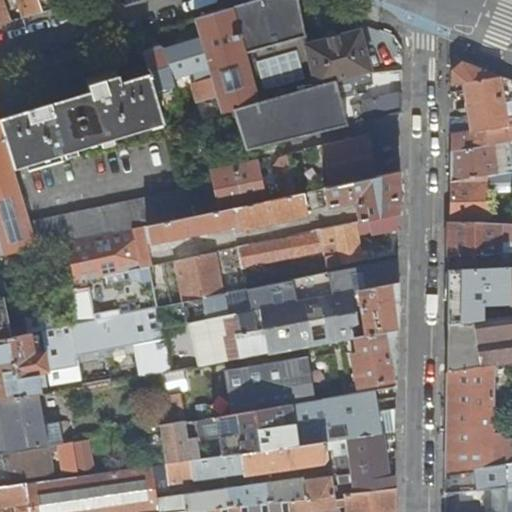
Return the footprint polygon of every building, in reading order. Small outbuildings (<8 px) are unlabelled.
[(0,0),(0,25),(10,22),(1,0),(0,0)] [(19,0),(26,17),(42,12),(37,0),(19,0)] [(37,0),(42,12),(58,8),(55,0),(37,0)] [(230,7),(194,18),(200,38),(217,97),(222,115),(234,111),(246,150),(284,141),(341,126),(401,112),(402,92),(343,106),(341,100),(359,95),(358,89),(374,83),(359,32),(308,47),(297,0),(253,0),(230,7)] [(166,48),(165,48),(173,78),(198,71),(200,81),(192,83),(198,102),(217,97),(200,38),(166,48)] [(147,50),(144,54),(149,73),(155,92),(176,86),(173,78),(165,48),(160,47),(147,50)] [(511,125),(511,80),(463,62),(453,70),(452,85),(463,84),(471,132),(511,125)] [(51,103),(0,118),(0,124),(14,169),(164,123),(163,120),(155,92),(149,73),(120,82),(116,68),(86,77),(90,91),(91,98),(53,109),(51,103)] [(90,91),(51,103),(53,109),(91,98),(90,91)] [(163,120),(164,123),(166,130),(187,125),(184,114),(163,120)] [(0,248),(2,257),(39,249),(39,247),(31,223),(14,169),(0,124),(0,248)] [(451,151),(497,143),(503,143),(511,141),(511,125),(471,132),(451,135),(451,151)] [(366,136),(344,141),(353,182),(375,178),(366,136)] [(353,182),(344,141),(322,145),(331,187),(353,182)] [(511,172),(511,141),(503,143),(497,143),(451,151),(451,165),(451,177),(455,176),(455,182),(487,177),(511,172)] [(298,193),(287,154),(280,156),(273,165),(282,197),(298,193)] [(243,205),(265,201),(256,159),(233,164),(243,205)] [(221,210),(234,207),(243,205),(233,164),(212,169),(221,210)] [(400,212),(401,172),(375,178),(353,182),(331,187),(325,188),(328,207),(355,201),(356,206),(355,206),(358,221),(369,219),(400,212)] [(511,172),(487,177),(487,196),(511,194),(511,172)] [(487,196),(487,177),(455,182),(450,183),(450,199),(450,221),(486,222),(487,196)] [(69,214),(31,223),(39,247),(150,223),(191,214),(184,189),(69,214)] [(298,193),(282,197),(265,201),(243,205),(234,207),(238,225),(239,229),(309,214),(305,192),(298,193)] [(151,244),(238,225),(234,207),(221,210),(193,216),(192,216),(148,226),(151,244)] [(400,229),(400,212),(369,219),(372,234),(393,230),(400,229)] [(499,253),(499,223),(486,222),(450,221),(449,239),(449,257),(499,253)] [(362,253),(356,222),(320,230),(320,233),(324,250),(328,268),(363,261),(362,253)] [(133,229),(141,268),(150,266),(151,265),(144,227),(133,229)] [(73,241),(82,281),(141,268),(133,229),(73,241)] [(274,260),(324,250),(320,233),(248,248),(247,245),(238,247),(240,260),(242,267),(248,265),(267,262),(274,260)] [(183,302),(224,294),(217,251),(175,260),(183,302)] [(399,283),(399,259),(329,273),(224,294),(183,302),(171,305),(170,305),(172,313),(185,310),(188,323),(199,321),(284,304),(360,290),(399,283)] [(245,283),(242,267),(240,260),(235,261),(239,284),(245,283)] [(170,305),(171,305),(163,263),(151,265),(150,266),(158,307),(170,305)] [(251,282),(248,265),(242,267),(245,283),(251,282)] [(0,311),(15,309),(20,335),(30,333),(158,307),(150,266),(141,268),(82,281),(0,298),(0,311)] [(509,304),(510,316),(511,315),(511,266),(449,269),(448,291),(448,325),(483,320),(483,305),(509,304)] [(398,330),(399,283),(360,290),(361,300),(366,335),(398,330)] [(361,300),(360,290),(284,304),(285,310),(355,297),(361,300)] [(366,335),(361,300),(355,297),(285,310),(291,349),(355,337),(366,335)] [(284,304),(199,321),(206,364),(291,349),(285,310),(284,304)] [(30,333),(39,374),(167,349),(158,307),(30,333)] [(0,339),(20,335),(15,309),(0,311),(0,339)] [(447,353),(447,372),(494,364),(511,361),(511,323),(447,332),(447,353)] [(398,380),(398,330),(366,335),(355,337),(358,353),(353,354),(359,386),(398,380)] [(173,354),(187,354),(187,331),(173,332),(173,354)] [(0,400),(0,402),(42,394),(30,333),(0,339),(0,400)] [(258,411),(315,401),(306,358),(224,372),(232,415),(258,411)] [(509,432),(509,462),(511,462),(511,362),(507,364),(507,383),(494,382),(494,432),(509,432)] [(507,383),(507,364),(494,365),(494,364),(447,372),(446,407),(445,471),(509,462),(509,432),(494,432),(494,382),(507,383)] [(207,420),(198,366),(164,372),(167,396),(181,393),(186,423),(186,422),(199,421),(207,420)] [(332,385),(314,388),(316,400),(334,397),(332,385)] [(378,411),(374,390),(334,397),(316,400),(315,401),(258,411),(232,415),(207,420),(199,421),(204,459),(384,434),(397,432),(398,408),(378,411)] [(167,426),(186,423),(181,393),(167,396),(168,397),(161,398),(167,426)] [(0,401),(0,455),(5,454),(62,444),(60,434),(48,437),(41,395),(0,402),(0,401)] [(167,464),(200,460),(197,438),(189,440),(186,423),(167,426),(162,427),(167,464)] [(392,490),(384,434),(204,459),(200,460),(167,464),(169,476),(170,484),(244,474),(244,476),(324,464),(328,459),(334,458),(333,452),(334,448),(349,446),(349,452),(339,453),(340,465),(350,464),(351,473),(337,475),(338,484),(352,482),(353,495),(392,490)] [(65,474),(79,472),(79,471),(76,455),(74,442),(62,444),(5,454),(6,460),(10,459),(13,480),(54,474),(51,453),(62,452),(65,474)] [(86,454),(76,455),(79,471),(89,469),(86,454)] [(511,511),(511,462),(509,462),(445,471),(445,473),(445,476),(506,469),(504,511),(511,511)] [(169,476),(167,464),(154,466),(155,478),(169,476)] [(395,511),(396,490),(392,490),(353,495),(345,496),(345,500),(334,501),(334,497),(194,511),(159,511),(158,499),(155,478),(154,466),(80,477),(27,484),(31,511),(335,511),(335,508),(346,507),(346,511),(395,511)] [(479,490),(478,511),(504,511),(506,469),(445,476),(444,493),(479,490)] [(159,511),(194,511),(334,497),(331,476),(305,480),(305,479),(158,499),(159,511)] [(0,511),(31,511),(27,484),(0,487),(0,511)]
